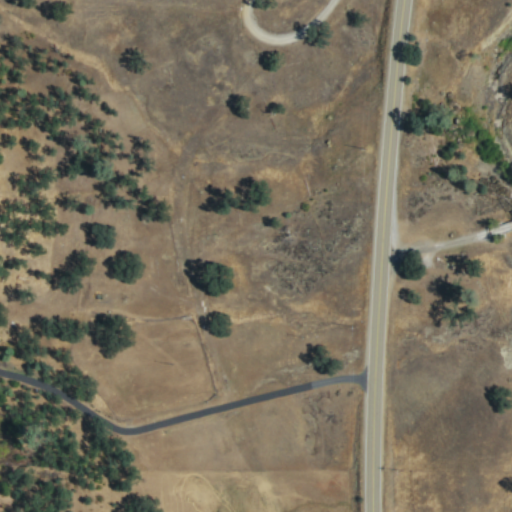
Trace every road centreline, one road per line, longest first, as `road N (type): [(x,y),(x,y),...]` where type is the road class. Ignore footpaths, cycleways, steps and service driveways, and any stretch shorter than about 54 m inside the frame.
road 1 (tertiary): [(373,511),(374,352),(402,0)]
road 2 (residential): [(373,380),(132,434)]
road 3 (residential): [(132,434),(0,369)]
road 4 (residential): [(380,258),(511,223)]
